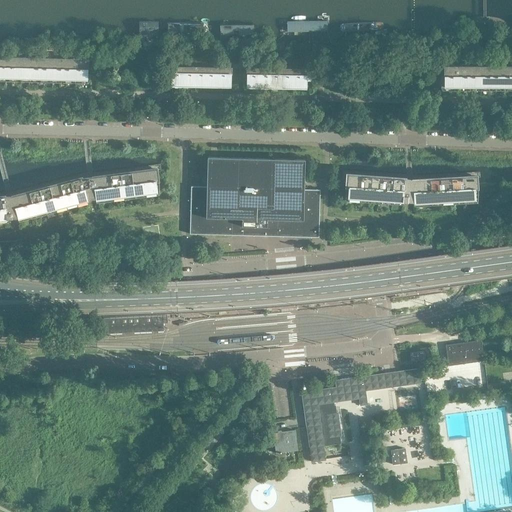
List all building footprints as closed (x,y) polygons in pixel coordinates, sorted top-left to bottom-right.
[(330,20),(282,20),(282,31),(330,31),(330,20)] [(167,22),(167,34),(181,34),(210,34),(210,22),(167,22)] [(339,26),(338,28),(339,30),(341,32),(344,32),(379,31),(381,30),(382,28),(382,26),(382,24),(381,23),(379,22),(344,24),(341,24),(339,26)] [(140,23),(140,34),(158,34),(158,23),(140,23)] [(256,24),(220,24),(220,34),(256,34),(256,24)] [(91,71),(91,69),(88,69),(88,66),(88,59),(0,56),(0,79),(6,80),(7,80),(9,80),(10,80),(12,80),(20,80),(22,80),(24,80),(26,80),(28,80),(37,81),(38,81),(40,81),(41,81),(43,81),(51,81),(59,81),(61,81),(62,81),(64,81),(65,81),(77,82),(88,82),(89,80),(90,79),(90,78),(90,76),(91,74),(91,72),(91,71)] [(511,65),(444,66),(444,71),(444,75),(441,75),(441,77),(440,78),(440,79),(440,80),(440,81),(440,83),(440,84),(440,86),(441,87),(441,88),(441,89),(449,89),(449,90),(451,90),(453,90),(455,90),(457,90),(457,89),(465,89),(467,89),(469,89),(470,89),(472,89),(488,89),(490,89),(492,89),(493,89),(494,89),(511,89),(511,65)] [(171,84),(184,84),(184,67),(181,67),(171,67),(171,68),(171,85),(171,84)] [(186,67),(184,67),(184,84),(195,85),(196,67),(186,67)] [(204,67),(196,67),(195,85),(206,85),(206,67),(204,67)] [(208,67),(206,67),(206,85),(217,85),(217,68),(208,67)] [(227,68),(217,68),(217,85),(230,85),(230,86),(231,86),(231,70),(229,70),(227,70),(227,68)] [(247,86),(260,86),(260,68),(251,68),(251,70),(249,70),(247,70),(246,87),(247,87),(247,86)] [(269,69),(260,68),(260,86),(270,86),(271,69),(269,69)] [(270,86),(281,86),(282,69),(272,69),(271,69),(270,86)] [(291,69),(282,69),(281,86),(292,86),(293,69),(291,69)] [(294,69),(293,69),(292,86),(306,87),(306,88),(306,87),(307,69),(294,69)] [(319,237),(320,189),(304,189),(305,159),(207,157),(207,186),(191,186),(189,234),(319,237)] [(88,199),(96,198),(96,199),(159,191),(159,185),(157,170),(93,178),(93,179),(85,180),(83,180),(82,179),(13,197),(13,198),(5,199),(5,197),(0,197),(0,219),(8,219),(8,218),(18,217),(18,218),(88,199)] [(478,192),(478,189),(477,177),(412,181),(412,182),(409,182),(405,181),(405,180),(346,176),(345,191),(345,197),(403,201),(413,201),(413,203),(477,199),(478,192)] [(163,331),(163,315),(103,318),(104,333),(163,331)] [(483,354),(481,343),(481,340),(445,345),(448,366),(484,360),(483,354)] [(425,359),(424,351),(410,353),(411,361),(425,359)] [(425,370),(427,388),(439,386),(437,368),(425,370)] [(306,429),(310,464),(325,462),(324,448),(342,445),(336,404),(359,401),(360,407),(366,406),(365,393),(420,385),(418,371),(401,374),(388,376),(345,381),(335,383),(335,389),(301,393),(306,429)] [(298,450),(295,430),(273,433),(275,453),(298,450)] [(407,462),(405,448),(391,450),(393,464),(407,462)]
